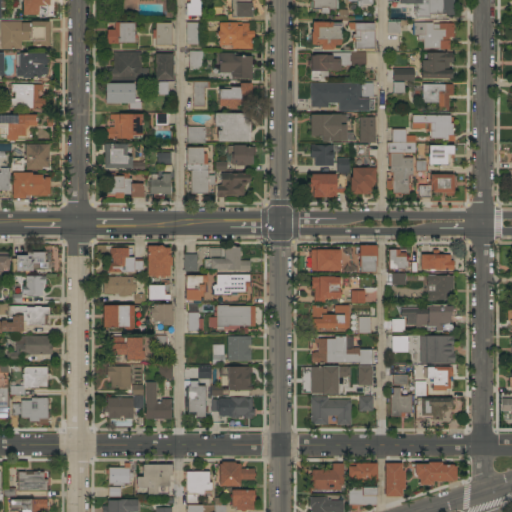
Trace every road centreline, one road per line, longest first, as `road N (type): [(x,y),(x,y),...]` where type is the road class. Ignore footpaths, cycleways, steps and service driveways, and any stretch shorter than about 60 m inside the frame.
road 1 (tertiary): [(280,511),(279,0)]
road 2 (residential): [(77,511),(78,0)]
road 3 (residential): [(0,445),(511,446)]
road 4 (residential): [(484,492),(484,232)]
road 5 (tertiary): [(0,225),(230,226)]
road 6 (residential): [(484,215),(483,0)]
road 7 (tertiary): [(278,224),(425,232)]
road 8 (tertiary): [(484,215),(355,216)]
